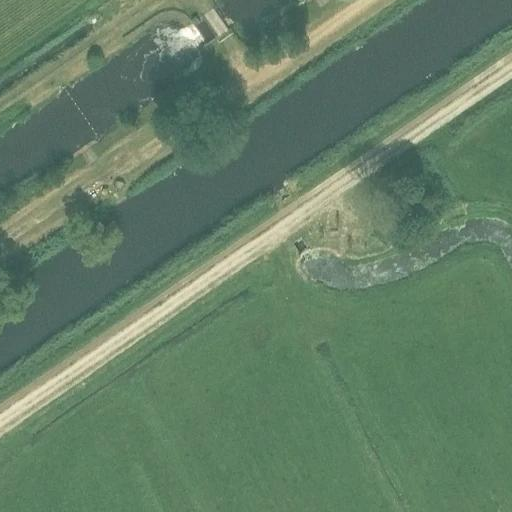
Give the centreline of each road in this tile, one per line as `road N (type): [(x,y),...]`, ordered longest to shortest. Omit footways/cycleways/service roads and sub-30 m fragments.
road 1 (track): [(0,425),(511,70)]
road 2 (track): [(0,251),(364,0)]
